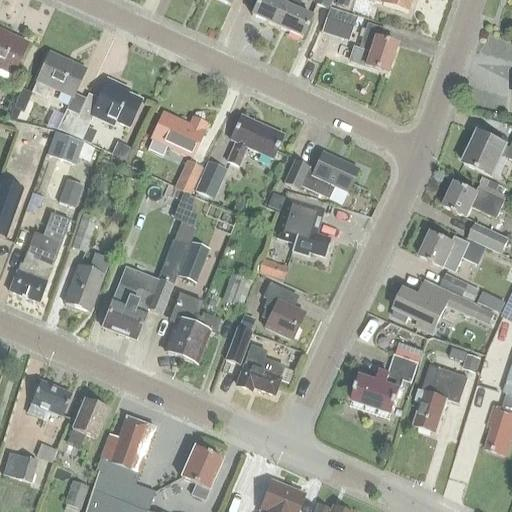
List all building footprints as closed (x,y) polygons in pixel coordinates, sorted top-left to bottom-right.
[(258,0),(251,18),(276,29),(286,7),(288,0),(277,0),(277,3),(269,0),(258,0)] [(288,0),(286,7),(276,29),(301,40),(311,18),(295,11),(299,0),(288,0)] [(315,0),(313,5),(328,12),(332,0),(315,0)] [(369,0),(369,2),(382,6),(407,14),(411,0),(369,0)] [(320,34),(348,43),(356,19),(329,10),(320,34)] [(359,51),(354,49),(350,62),(387,75),(396,47),(382,42),(385,31),(367,25),(359,51)] [(0,71),(13,77),(27,46),(0,33),(0,71)] [(37,83),(32,94),(46,101),(51,90),(71,99),(72,100),(73,96),(85,71),(49,54),(35,83),(37,83)] [(85,101),(68,137),(81,142),(87,129),(92,118),(113,128),(115,124),(128,130),(141,102),(127,96),(119,92),(121,88),(106,81),(97,100),(95,106),(85,101)] [(13,108),(24,114),(33,95),(21,90),(13,108)] [(63,130),(69,116),(55,110),(49,124),(63,130)] [(152,141),(192,160),(203,136),(201,135),(205,126),(193,121),(189,128),(163,116),(152,141)] [(230,142),(235,145),(226,163),(238,169),(247,150),(272,162),(283,138),(241,118),(230,142)] [(477,135),(462,166),(491,180),(502,158),(511,162),(511,144),(509,151),(505,149),(506,148),(477,135)] [(294,165),(284,187),(299,194),(301,189),(329,201),(334,189),(347,195),(357,172),(322,155),(313,174),(311,179),(306,176),(308,171),(294,165)] [(173,191),(189,198),(202,170),(186,162),(173,191)] [(193,193),(213,202),(226,172),(207,163),(193,193)] [(57,204),(74,211),(82,188),(65,181),(57,204)] [(0,240),(4,242),(22,192),(0,184),(0,240)] [(453,185),(442,209),(452,213),(451,214),(455,216),(456,215),(466,220),(471,209),(495,221),(504,202),(478,190),(475,195),(453,185)] [(286,200),(274,239),(293,245),(290,252),(308,258),(309,255),(324,259),(330,241),(314,237),(322,211),(320,211),(286,200)] [(8,295),(38,306),(59,246),(60,247),(68,222),(50,216),(41,239),(33,235),(24,258),(27,259),(24,268),(19,266),(16,274),(8,295)] [(84,216),(71,250),(85,255),(98,221),(84,216)] [(161,317),(187,249),(194,230),(179,225),(172,243),(157,284),(124,271),(101,331),(135,344),(146,316),(146,315),(147,312),(161,317)] [(467,241),(500,257),(508,241),(474,225),(467,241)] [(443,269),(455,275),(468,247),(454,240),(451,246),(429,236),(418,260),(442,271),(443,269)] [(177,278),(195,285),(209,252),(191,244),(177,278)] [(286,283),(291,270),(268,260),(263,273),(286,283)] [(64,307),(89,316),(106,269),(91,264),(88,273),(78,269),(64,307)] [(231,277),(227,288),(234,291),(229,306),(240,310),(250,284),(231,277)] [(444,277),(439,288),(464,300),(469,289),(444,277)] [(265,310),(261,320),(267,323),(264,330),(292,343),(304,316),(292,311),(288,309),(294,297),(268,286),(262,300),(266,302),(275,306),(271,313),(265,310)] [(449,313),(470,323),(486,330),(491,318),(454,300),(455,300),(424,286),(418,301),(403,294),(391,320),(405,326),(407,320),(419,325),(416,332),(428,338),(437,319),(439,320),(445,308),(450,310),(449,313)] [(165,352),(164,354),(167,355),(178,359),(180,360),(181,358),(193,327),(201,305),(179,296),(170,320),(177,322),(175,327),(172,329),(171,334),(171,336),(165,352)] [(181,358),(180,360),(183,361),(193,365),(196,366),(197,364),(208,334),(214,336),(219,323),(202,316),(197,329),(193,327),(181,358)] [(242,365),(252,333),(239,329),(229,361),(242,365)] [(239,388),(242,395),(250,393),(252,393),(253,390),(274,398),(281,382),(279,381),(283,369),(263,362),(265,354),(251,349),(237,388),(239,388)] [(469,357),(464,373),(474,376),(479,361),(469,357)] [(358,380),(350,404),(391,417),(402,384),(410,386),(416,367),(393,359),(387,379),(377,375),(374,385),(358,380)] [(511,367),(503,395),(506,396),(511,397),(511,367)] [(419,406),(412,428),(436,436),(447,402),(459,406),(467,380),(429,368),(421,393),(417,392),(414,404),(419,406)] [(26,415),(43,422),(47,414),(61,420),(70,398),(39,385),(26,415)] [(492,431),(485,452),(506,459),(511,439),(511,397),(506,396),(501,412),(494,409),(487,429),(492,431)] [(94,442),(107,413),(84,403),(71,433),(72,433),(66,447),(77,452),(83,437),(94,442)] [(97,474),(84,511),(147,511),(154,494),(135,488),(155,430),(125,420),(118,441),(108,437),(96,473),(97,474)] [(36,458),(51,464),(57,452),(41,446),(36,458)] [(194,449),(180,480),(195,487),(191,497),(204,503),(222,462),(194,449)] [(1,475),(28,485),(36,465),(9,454),(1,475)] [(80,511),(87,488),(71,483),(63,506),(65,507),(63,511),(77,511),(78,511),(80,511)] [(297,511),(304,497),(303,496),(301,500),(292,496),(293,493),(271,484),(259,511),(297,511)]
